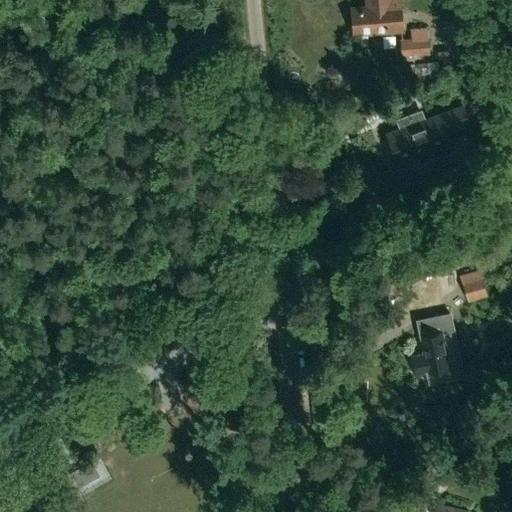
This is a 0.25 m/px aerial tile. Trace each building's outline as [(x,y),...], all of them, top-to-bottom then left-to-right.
[(367,0),(368,7),(352,8),(354,31),(370,30),(370,32),(401,29),(398,0),(396,0),(389,1),(388,0),(367,0)] [(401,40),(402,53),(429,51),(428,37),(426,37),(426,28),(410,29),(410,39),(401,40)] [(450,71),(448,50),(437,51),(439,72),(450,71)] [(460,104),(386,132),(397,160),(446,142),(441,130),(467,121),(460,104)] [(497,147),(511,140),(511,120),(490,128),(497,147)] [(511,166),(496,178),(511,199),(511,166)] [(461,183),(473,205),(484,198),(471,177),(461,183)] [(464,255),(455,237),(401,262),(409,280),(464,255)] [(481,274),(463,280),(469,298),(486,293),(481,274)] [(433,320),(435,331),(420,334),(424,351),(412,354),(416,372),(449,365),(446,349),(458,347),(452,316),(433,320)] [(68,472),(76,487),(98,475),(90,460),(68,472)] [(467,511),(468,509),(438,503),(435,511),(467,511)]
